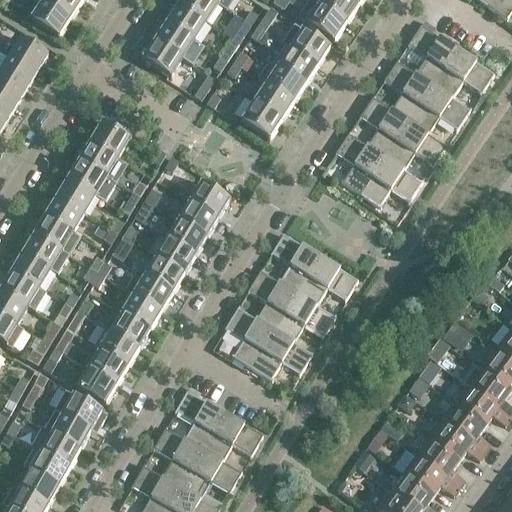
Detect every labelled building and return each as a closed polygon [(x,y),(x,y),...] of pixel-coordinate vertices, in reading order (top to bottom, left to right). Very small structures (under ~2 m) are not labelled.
[(38,0),(38,1),(42,4),(71,23),(83,5),(75,0),(38,0)] [(219,9),(205,0),(182,0),(178,8),(207,27),(219,9)] [(205,0),(219,9),(225,13),(233,0),(205,0)] [(312,0),(311,3),(347,28),(359,10),(344,0),(312,0)] [(344,0),(359,10),(365,0),(344,0)] [(495,0),(473,0),(488,11),(495,0)] [(511,0),(495,0),(488,11),(507,25),(508,24),(506,23),(511,14),(511,0)] [(298,21),(305,26),(334,46),(347,28),(311,3),(298,21)] [(71,23),(42,4),(30,22),(58,41),(57,42),(58,43),(71,23)] [(207,27),(178,8),(166,26),(195,45),(207,27)] [(270,12),(264,20),(257,31),(265,36),(277,16),(270,12)] [(250,14),(244,25),(251,30),(258,19),(250,14)] [(239,48),(244,40),(251,30),(244,25),(232,43),(239,48)] [(195,45),(166,26),(154,44),(183,63),(195,45)] [(285,49),(318,71),(330,52),(294,28),(282,47),(285,48),(285,49)] [(433,91),(458,54),(421,30),(407,50),(408,51),(409,50),(426,61),(415,79),(415,78),(414,78),(433,91)] [(257,31),(250,41),(258,46),(265,36),(257,31)] [(9,61),(36,78),(48,59),(21,43),(9,61)] [(232,43),(220,61),(227,66),(239,48),(232,43)] [(143,63),(151,68),(171,82),(183,63),(154,44),(141,63),(142,64),(143,63)] [(273,67),(277,70),(306,89),(318,71),(285,49),(273,67)] [(452,104),(452,103),(463,86),(480,97),(479,99),(480,99),(494,79),(458,54),(433,91),(452,104)] [(234,67),(241,72),(248,61),(241,56),(234,67)] [(0,76),(0,80),(25,96),(36,78),(9,61),(0,76)] [(227,66),(220,61),(213,72),(220,76),(227,66)] [(265,88),(294,107),(306,89),(277,70),(273,67),(268,64),(257,82),(265,88)] [(414,78),(415,78),(398,67),(399,65),(398,65),(383,87),(384,87),(385,86),(402,97),(391,114),(390,114),(410,127),(433,91),(414,78)] [(234,67),(227,77),(234,82),(241,72),(234,67)] [(194,100),(200,105),(201,105),(215,84),(208,79),(194,100)] [(25,96),(0,80),(0,106),(14,114),(25,96)] [(265,88),(253,106),(282,125),(294,107),(265,88)] [(428,139),(439,122),(456,133),(455,135),(456,135),(471,113),(470,113),(469,114),(452,103),(452,104),(433,91),(410,127),(428,139)] [(206,108),(213,113),(221,103),(213,98),(206,108)] [(390,114),(391,114),(374,103),(375,101),(374,101),(359,123),(360,123),(361,122),(378,133),(367,150),(386,163),(410,127),(390,114)] [(0,131),(2,133),(14,114),(0,106),(0,131)] [(282,125),(253,106),(241,125),(269,143),(268,144),(269,145),(282,125)] [(89,145),(119,163),(130,143),(102,127),(103,126),(102,125),(89,145)] [(386,163),(403,175),(415,158),(432,169),(431,171),(432,171),(447,149),(446,149),(445,150),(428,139),(410,127),(386,163)] [(350,137),(335,159),(336,159),(337,158),(354,170),(343,186),(342,185),(341,186),(362,200),(386,163),(367,150),(350,139),(351,137),(350,137)] [(89,145),(78,164),(114,186),(125,167),(119,163),(89,145)] [(159,169),(166,159),(158,154),(152,165),(159,169)] [(178,166),(171,162),(164,173),(172,177),(178,166)] [(408,208),(418,193),(423,186),(422,185),(421,186),(403,175),(386,163),(362,200),(380,212),(381,211),(380,210),(391,194),(408,205),(407,207),(408,208)] [(97,200),(105,205),(116,187),(114,186),(78,164),(67,182),(97,200)] [(67,182),(56,201),(86,219),(97,200),(67,182)] [(140,201),(146,190),(139,186),(132,197),(140,201)] [(229,203),(212,193),(200,186),(188,205),(218,223),(231,203),(230,202),(229,203)] [(153,209),(159,198),(152,193),(145,204),(153,209)] [(126,207),(133,212),(140,201),(132,197),(126,207)] [(86,219),(56,201),(45,219),(74,237),(86,219)] [(153,209),(145,204),(139,215),(146,220),(153,209)] [(218,223),(188,205),(177,224),(207,242),(218,223)] [(45,219),(33,238),(68,259),(79,240),(74,237),(45,219)] [(117,223),(110,233),(118,238),(124,227),(117,223)] [(207,242),(177,224),(166,242),(196,260),(207,242)] [(123,241),(130,246),(137,235),(129,230),(123,241)] [(118,238),(110,233),(103,244),(111,249),(118,238)] [(68,259),(33,238),(22,256),(52,275),(57,278),(68,259)] [(297,299),(321,262),(283,239),(270,260),(271,260),(272,259),(290,270),(279,287),(278,287),(297,299)] [(130,246),(123,241),(116,252),(124,256),(130,246)] [(196,260),(166,242),(155,261),(185,279),(196,260)] [(22,256),(11,275),(40,293),(52,275),(22,256)] [(185,279),(155,261),(143,279),(173,298),(185,279)] [(97,277),(104,266),(97,262),(90,272),(97,277)] [(317,311),(316,310),(327,293),(345,304),(344,305),(345,306),(358,285),(321,262),(297,299),(317,311)] [(97,277),(105,281),(111,271),(104,266),(97,277)] [(97,277),(90,272),(84,283),(91,288),(97,277)] [(278,287),(261,276),(262,275),(261,274),(247,297),(248,297),(249,296),(267,307),(256,324),(255,324),(275,336),(297,299),(278,287)] [(47,297),(40,293),(11,275),(0,292),(0,293),(29,311),(36,316),(47,297)] [(125,294),(132,298),(162,316),(173,298),(143,279),(137,275),(125,294)] [(97,277),(91,288),(98,292),(105,281),(97,277)] [(492,285),(489,289),(488,290),(497,296),(501,291),(492,285)] [(0,293),(0,319),(18,330),(29,311),(0,293)] [(481,310),(488,301),(478,293),(471,302),(481,310)] [(72,312),(79,302),(71,297),(65,308),(72,312)] [(151,335),(159,321),(162,316),(132,298),(121,317),(151,335)] [(294,348),(294,347),(304,330),(322,341),(321,342),(322,343),(336,320),(335,320),(334,321),(317,311),(297,299),(275,336),(294,348)] [(77,316),(85,320),(92,309),(84,305),(77,316)] [(72,312),(65,308),(58,319),(66,323),(72,312)] [(239,311),(225,334),(226,334),(227,333),(244,344),(234,360),(232,360),(252,373),(275,336),(255,324),(256,324),(239,313),(240,312),(239,311)] [(116,314),(105,332),(140,353),(151,335),(121,317),(116,314)] [(77,316),(66,334),(74,339),(85,320),(77,316)] [(25,334),(18,330),(0,319),(0,345),(13,353),(25,334)] [(442,342),(461,356),(473,339),(454,325),(442,342)] [(49,334),(56,339),(61,332),(52,326),(48,333),(49,334)] [(140,353),(105,332),(94,351),(98,353),(128,372),(140,353)] [(511,334),(511,333),(497,351),(511,363),(511,334)] [(42,345),(50,349),(56,339),(49,334),(42,345)] [(66,334),(55,352),(63,357),(74,339),(66,334)] [(275,336),(252,373),(272,386),(273,385),(271,384),(281,367),(299,378),(298,379),(299,380),(313,357),(312,357),(311,358),(294,348),(275,336)] [(426,360),(430,363),(436,368),(449,350),(439,343),(426,360)] [(43,360),(50,349),(42,345),(36,356),(33,354),(27,363),(38,370),(43,360)] [(63,357),(55,352),(49,363),(56,368),(63,357)] [(98,353),(87,372),(117,390),(128,372),(98,353)] [(480,373),(511,396),(511,394),(511,368),(506,365),(493,355),(480,373)] [(465,375),(458,384),(467,391),(511,423),(511,421),(511,411),(504,406),(511,396),(480,373),(471,367),(465,375)] [(105,409),(117,390),(87,372),(83,369),(71,389),(105,409)] [(407,394),(408,395),(419,403),(429,389),(428,389),(417,380),(407,394)] [(15,392),(23,396),(29,385),(21,381),(15,392)] [(28,399),(36,404),(42,393),(34,389),(28,399)] [(454,408),(485,431),(492,421),(505,431),(511,423),(467,391),(454,408)] [(23,396),(15,392),(9,403),(17,407),(23,396)] [(66,394),(54,414),(61,418),(91,435),(96,427),(101,430),(108,418),(103,415),(72,398),(66,394)] [(184,444),(183,444),(183,445),(203,456),(225,418),(187,396),(174,417),(175,418),(176,416),(194,427),(184,444)] [(397,409),(398,409),(408,417),(416,406),(405,398),(397,409)] [(36,404),(28,399),(22,410),(30,415),(36,404)] [(441,425),(485,458),(491,450),(478,440),(485,431),(454,408),(441,425)] [(44,433),(81,454),(91,435),(61,418),(54,414),(44,433)] [(222,468),(223,467),(222,466),(232,449),(250,459),(249,461),(250,461),(263,440),(225,418),(203,456),(222,468)] [(428,443),(459,466),(467,456),(480,465),(485,458),(441,425),(428,443)] [(7,437),(15,441),(21,430),(13,426),(7,437)] [(385,427),(379,434),(387,440),(393,433),(385,427)] [(40,456),(70,473),(81,454),(44,433),(43,434),(41,432),(30,452),(39,457),(40,456)] [(183,445),(183,444),(166,434),(167,433),(166,432),(159,443),(152,455),(154,456),(155,455),(173,465),(163,482),(162,481),(161,482),(181,493),(203,456),(183,445)] [(379,434),(367,451),(375,457),(387,440),(379,434)] [(15,441),(7,437),(1,448),(8,452),(15,441)] [(415,461),(459,493),(465,485),(452,476),(459,466),(428,443),(415,461)] [(353,468),(354,469),(364,476),(374,462),(364,455),(363,454),(353,468)] [(29,475),(59,492),(70,473),(40,456),(39,457),(29,475)] [(203,456),(181,493),(201,505),(201,504),(200,504),(210,486),(228,497),(228,498),(228,499),(242,476),(241,475),(240,477),(223,467),(222,468),(203,456)] [(402,478),(433,501),(441,491),(453,501),(459,493),(415,461),(402,478)] [(170,511),(181,493),(161,482),(162,481),(145,472),(146,470),(144,469),(130,493),(132,494),(133,492),(150,502),(144,511),(170,511)] [(19,493),(49,510),(59,492),(29,475),(19,493)] [(390,495),(412,511),(428,511),(426,510),(433,501),(402,478),(390,495)] [(7,511),(47,511),(49,510),(19,493),(13,490),(2,509),(7,511)] [(170,511),(214,511),(201,504),(201,505),(181,493),(170,511)] [(377,511),(412,511),(390,495),(377,511)]
